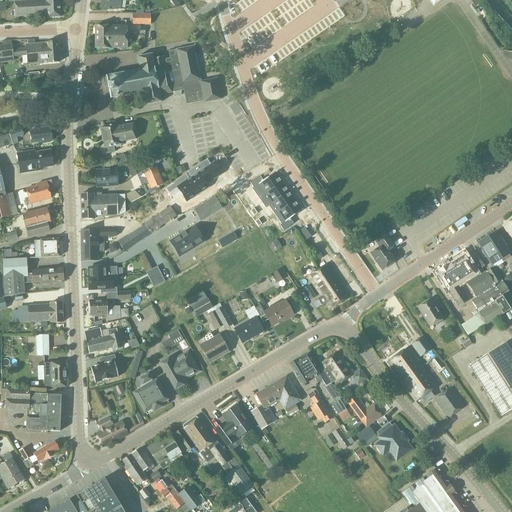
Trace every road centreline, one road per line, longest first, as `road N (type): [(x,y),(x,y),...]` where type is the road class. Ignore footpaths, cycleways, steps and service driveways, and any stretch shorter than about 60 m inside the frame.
road 1 (tertiary): [(88,457),(80,444),(68,134),(77,29)]
road 2 (tertiary): [(104,456),(339,326)]
road 3 (tertiary): [(500,511),(339,326)]
road 4 (tertiary): [(339,326),(511,205)]
